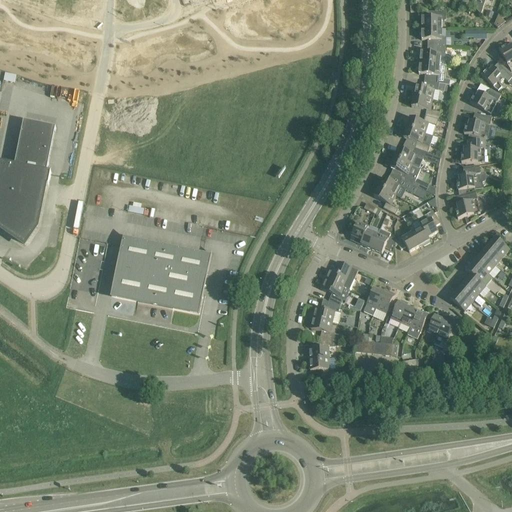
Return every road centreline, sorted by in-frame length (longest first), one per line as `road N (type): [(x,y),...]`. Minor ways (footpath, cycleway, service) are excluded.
road 1 (residential): [(324,246),(369,170),(390,111),(400,0)]
road 2 (unclassified): [(99,92),(53,287),(33,295),(0,272)]
road 3 (tertiary): [(296,232),(357,116),(370,0)]
road 4 (residential): [(511,27),(484,54),(455,120),(442,187),(455,240)]
road 5 (secondary): [(235,474),(10,511)]
road 6 (secondary): [(511,437),(313,464)]
road 7 (secondary): [(316,484),(432,469),(511,448)]
road 8 (unclassified): [(254,376),(139,384),(72,366)]
road 9 (residential): [(295,386),(293,310),(324,246)]
road 10 (secondary): [(107,511),(238,496)]
